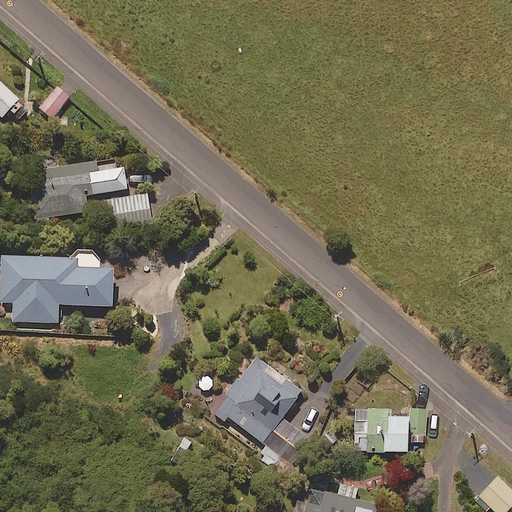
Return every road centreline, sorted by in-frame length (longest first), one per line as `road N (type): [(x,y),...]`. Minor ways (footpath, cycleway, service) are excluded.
road 1 (unclassified): [(16,0),(474,394)]
road 2 (residential): [(449,511),(449,472),(474,394)]
